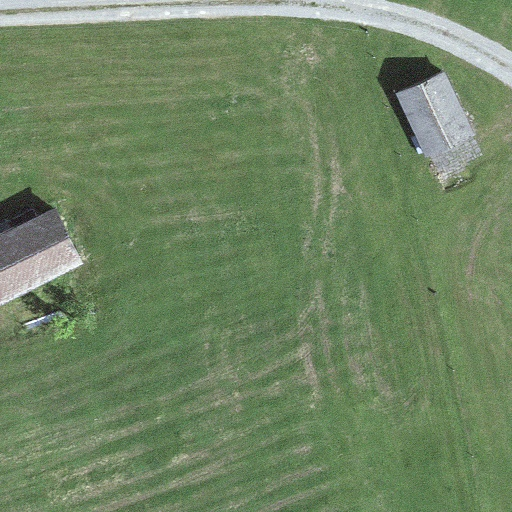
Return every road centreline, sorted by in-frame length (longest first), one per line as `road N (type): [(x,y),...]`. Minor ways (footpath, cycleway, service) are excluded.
road 1 (track): [(511,76),(375,11),(247,0)]
road 2 (track): [(239,0),(0,13)]
